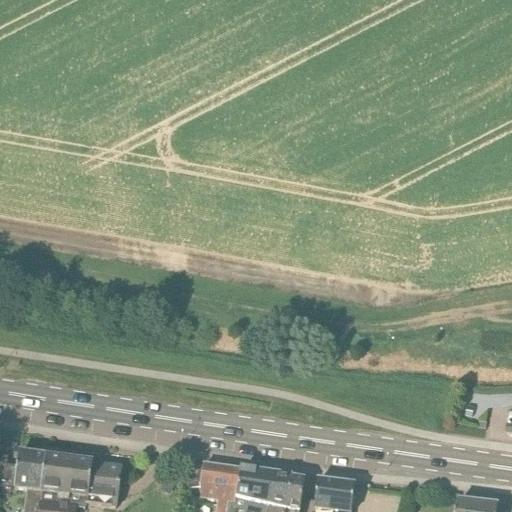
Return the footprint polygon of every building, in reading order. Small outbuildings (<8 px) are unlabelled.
[(41,511),(47,459),(18,455),(14,493),(27,495),(24,511),(41,511)] [(92,465),(92,466),(92,465),(47,459),(41,511),(75,511),(76,511),(84,511),(84,507),(85,506),(86,499),(87,500),(92,465)] [(121,469),(92,466),(92,465),(87,500),(86,499),(85,506),(84,507),(116,511),(118,489),(121,469)] [(203,467),(203,468),(189,466),(192,490),(199,489),(201,500),(217,503),(215,511),(229,511),(230,505),(236,506),(239,472),(203,467)] [(171,468),(165,480),(178,487),(184,475),(171,468)] [(267,511),(270,476),(239,472),(236,506),(230,505),(229,511),(234,511),(234,510),(242,511),(267,511)] [(299,511),(302,502),(304,483),(291,481),(292,480),(270,476),(267,511),(299,511)] [(350,511),(352,507),(354,487),(317,483),(315,502),(313,511),(350,511)] [(496,511),(497,508),(457,503),(456,511),(496,511)]
